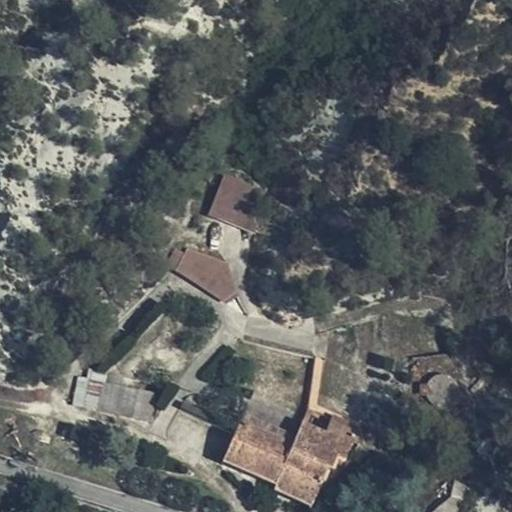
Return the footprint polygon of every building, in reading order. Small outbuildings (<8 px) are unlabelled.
[(251,186),(223,178),(209,212),(255,230),(251,186)] [(192,242),(183,237),(176,250),(185,255),(188,250),(192,242)] [(176,250),(168,263),(225,302),(233,296),(232,283),(228,268),(188,250),(185,255),(176,250)] [(149,423),(155,395),(120,388),(122,377),(89,370),(87,380),(78,378),(72,406),(149,423)] [(351,430),(329,421),(325,431),(341,438),(339,445),(299,427),(290,449),(239,428),(224,465),(269,484),(266,492),(308,510),(326,470),(329,472),(334,459),(344,463),(351,445),(346,443),(351,430)] [(453,484),(450,499),(453,499),(464,489),(453,484)] [(450,502),(436,511),(454,511),(456,503),(453,499),(450,499),(450,502)]
